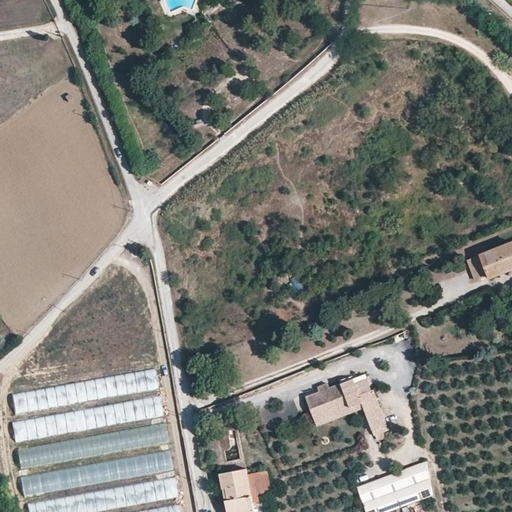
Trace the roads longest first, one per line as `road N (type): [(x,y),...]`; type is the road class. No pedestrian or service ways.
road 1 (unknown): [(184,408),(511,274)]
road 2 (residential): [(148,212),(204,511)]
road 3 (residential): [(352,0),(327,64),(148,212)]
road 4 (residential): [(57,0),(148,212)]
road 5 (residential): [(0,363),(148,212)]
